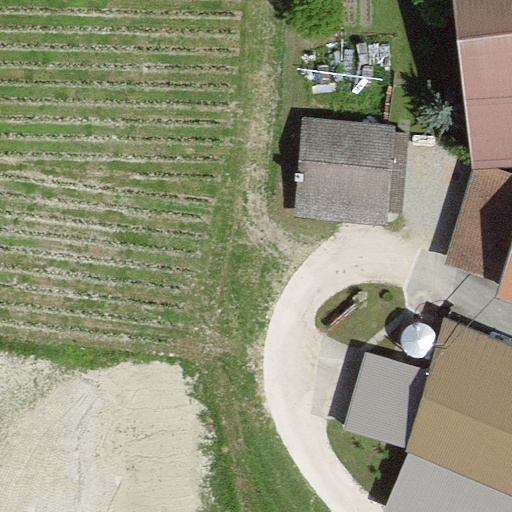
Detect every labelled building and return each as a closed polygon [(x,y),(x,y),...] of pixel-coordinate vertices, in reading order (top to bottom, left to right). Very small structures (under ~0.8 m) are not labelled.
[(511,164),(511,0),(457,0),(478,168),(511,164)] [(388,224),(395,128),(306,122),(298,217),(388,224)] [(451,264),(506,279),(511,256),(511,177),(478,168),(451,264)] [(511,256),(506,279),(501,295),(511,298),(511,256)] [(511,492),(511,346),(447,320),(409,450),(511,492)]
